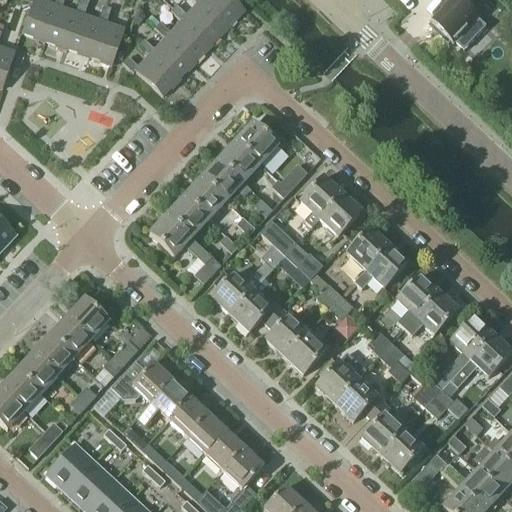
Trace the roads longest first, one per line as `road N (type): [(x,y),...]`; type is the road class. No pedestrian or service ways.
road 1 (residential): [(372,511),(86,238)]
road 2 (residential): [(511,313),(276,96),(246,78)]
road 3 (tertiary): [(511,173),(334,7)]
road 4 (residential): [(86,238),(231,84),(246,78)]
road 5 (residential): [(0,332),(86,238)]
road 6 (residential): [(86,238),(0,154)]
